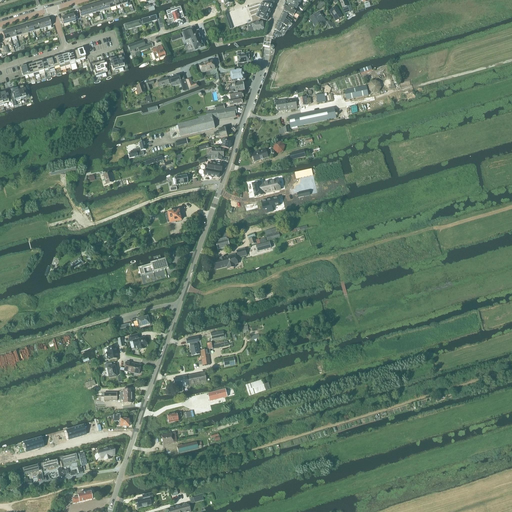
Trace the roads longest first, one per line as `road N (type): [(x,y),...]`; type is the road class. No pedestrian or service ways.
road 1 (tertiary): [(108,511),(283,0)]
road 2 (track): [(511,369),(253,449),(0,506)]
road 3 (track): [(327,259),(511,207)]
road 4 (track): [(0,351),(179,305)]
road 5 (track): [(344,103),(511,59)]
road 6 (track): [(80,216),(93,223),(171,194),(220,188)]
road 7 (track): [(185,288),(251,286),(327,259)]
